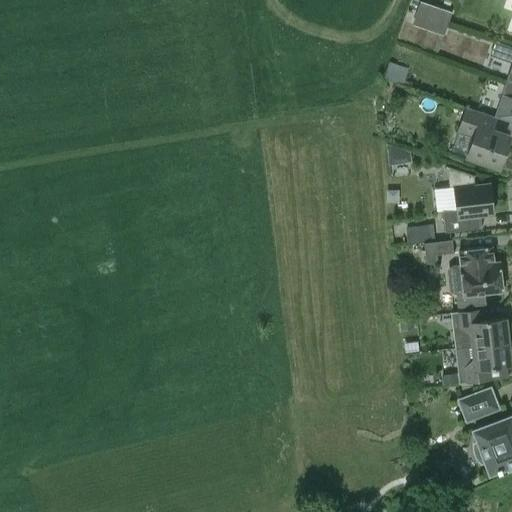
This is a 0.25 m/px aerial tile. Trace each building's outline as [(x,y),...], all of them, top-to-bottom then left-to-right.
[(447,24),(451,13),(434,7),(430,19),(447,24)] [(443,36),(447,24),(430,19),(426,29),(443,36)] [(511,70),(511,65),(511,61),(486,55),(484,64),(511,70)] [(402,86),(408,69),(388,63),(383,80),(402,86)] [(511,123),(511,85),(507,84),(495,118),(511,123)] [(510,137),(491,130),(496,119),(466,108),(458,132),(473,137),(466,157),(499,169),(510,137)] [(386,144),(388,165),(411,162),(409,152),(386,144)] [(442,211),(445,233),(481,229),(480,216),(493,214),(489,185),(453,186),(453,187),(434,189),(436,212),(442,211)] [(408,243),(430,240),(428,225),(405,227),(408,243)] [(452,240),(424,243),(426,264),(438,263),(437,255),(453,253),(452,240)] [(459,252),(460,264),(452,265),(446,269),(446,275),(499,269),(498,262),(493,263),(491,248),(459,252)] [(449,294),(456,293),(457,308),(485,305),(484,293),(502,291),(502,288),(505,286),(504,277),(500,276),(499,269),(446,275),(449,294)] [(505,318),(482,321),(481,309),(457,312),(457,313),(451,313),(456,349),(508,342),(505,318)] [(416,319),(403,320),(404,330),(418,329),(416,319)] [(458,374),(459,384),(465,383),(489,381),(488,369),(511,366),(508,342),(456,349),(458,374)] [(443,385),(459,384),(458,374),(442,376),(443,385)] [(490,389),(459,400),(467,421),(497,410),(490,389)] [(511,416),(473,430),(478,442),(473,444),(473,449),(474,454),(477,459),(481,464),(485,462),(489,474),(506,467),(508,471),(511,469),(511,419),(511,416)]
